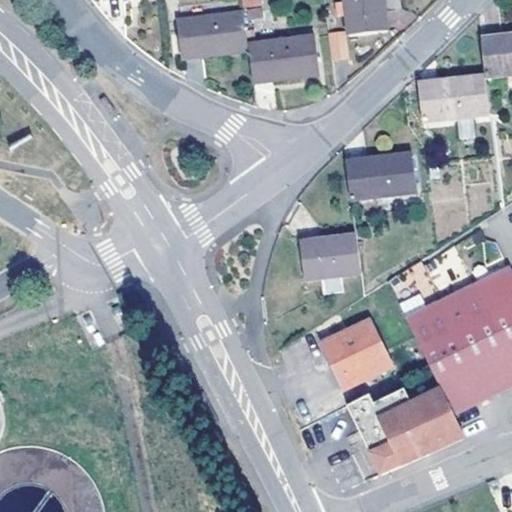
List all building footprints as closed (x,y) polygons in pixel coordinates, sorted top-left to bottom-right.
[(341,0),(345,31),(376,27),(374,10),(382,9),(380,0),(341,0)] [(245,41),(240,9),(173,17),(177,47),(193,46),(194,52),(246,46),(245,41)] [(383,26),(382,9),(374,10),(376,27),(383,26)] [(328,33),(330,60),(348,59),(346,31),(328,33)] [(496,40),(477,43),(480,72),(481,75),(511,70),(511,31),(496,33),(496,40)] [(309,33),(245,41),(246,46),(248,72),(264,72),(264,78),(314,71),(309,33)] [(496,33),(476,35),(477,43),(496,40),(496,33)] [(193,46),(177,47),(178,55),(194,52),(193,46)] [(264,72),(248,72),(249,80),(264,78),(264,72)] [(481,75),(480,72),(433,78),(434,84),(416,88),(419,119),(485,112),(481,75)] [(415,81),(416,88),(434,84),(433,78),(415,81)] [(361,165),(342,166),(346,197),(411,189),(406,150),(360,156),(361,165)] [(360,156),(341,158),(342,166),(361,165),(360,156)] [(355,268),(350,230),(314,234),(315,243),(297,245),(300,277),(355,268)] [(296,236),(297,245),(315,243),(314,234),(296,236)] [(511,391),(511,271),(403,323),(437,393),(451,420),(511,391)] [(376,378),(388,372),(367,326),(323,348),(344,394),(363,384),(365,386),(371,383),(377,380),(376,378)] [(451,420),(437,393),(409,408),(401,393),(372,408),(368,400),(350,409),(345,412),(357,437),(378,480),(461,443),(451,420)] [(232,455),(250,491),(255,488),(238,452),(232,455)]
